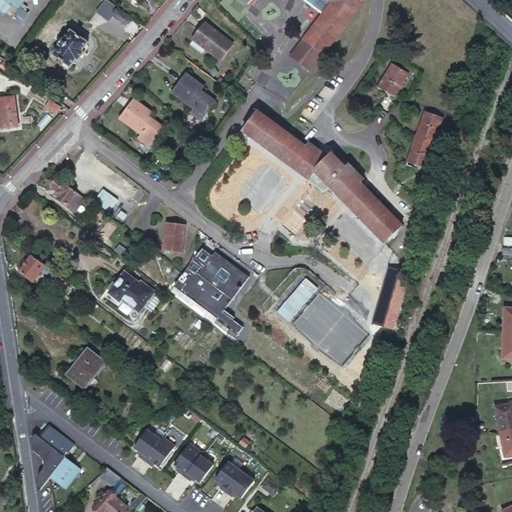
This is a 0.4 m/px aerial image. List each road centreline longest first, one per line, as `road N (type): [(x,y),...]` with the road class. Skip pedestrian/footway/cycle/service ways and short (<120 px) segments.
road 1 (residential): [(395,511),(511,183)]
road 2 (unclassified): [(0,199),(174,0)]
road 3 (residential): [(14,405),(44,412),(175,511)]
